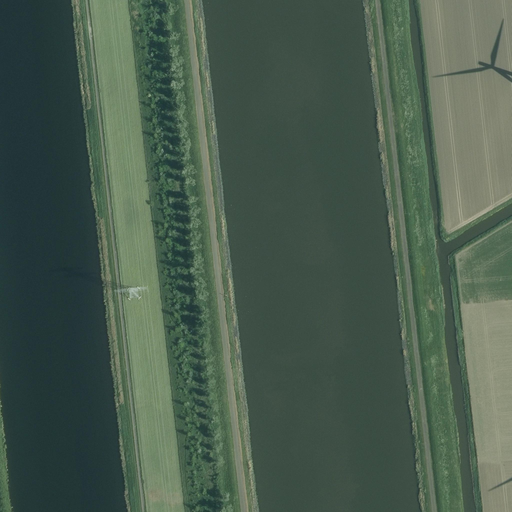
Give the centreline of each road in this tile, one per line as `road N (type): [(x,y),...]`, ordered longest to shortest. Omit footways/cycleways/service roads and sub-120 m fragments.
road 1 (unclassified): [(144,511),(86,0)]
road 2 (unclassified): [(434,511),(377,0)]
